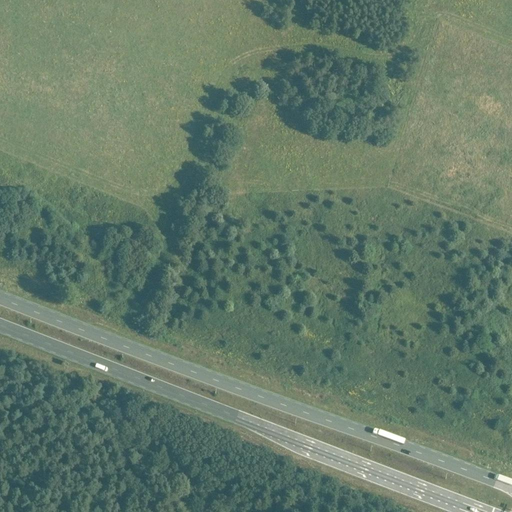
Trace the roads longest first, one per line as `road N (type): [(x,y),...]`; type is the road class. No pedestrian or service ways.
road 1 (primary): [(511,489),(0,295)]
road 2 (primary): [(0,323),(486,511)]
